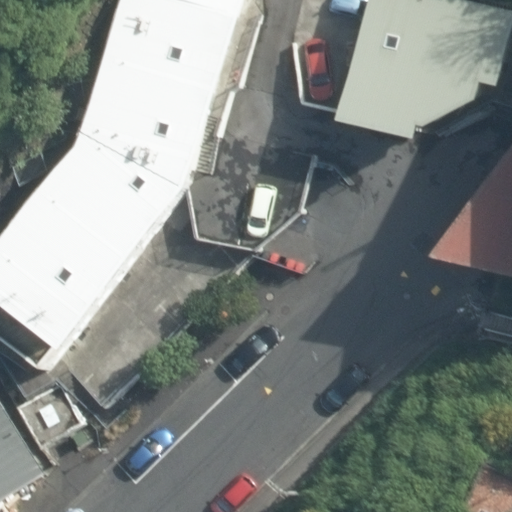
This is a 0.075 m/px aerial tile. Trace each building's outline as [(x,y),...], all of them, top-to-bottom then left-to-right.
[(253,0),(127,0),(89,130),(83,148),(0,252),(0,329),(51,371),(190,197),(201,177),(253,0)] [(511,57),(511,10),(470,0),(375,0),(345,121),(423,140),(427,126),(434,128),(484,101),(487,83),(505,87),(511,57)] [(511,272),(511,159),(440,256),(511,272)] [(64,380),(20,407),(46,450),(90,423),(64,380)] [(0,511),(4,511),(6,509),(8,503),(53,474),(0,394),(0,511)]
